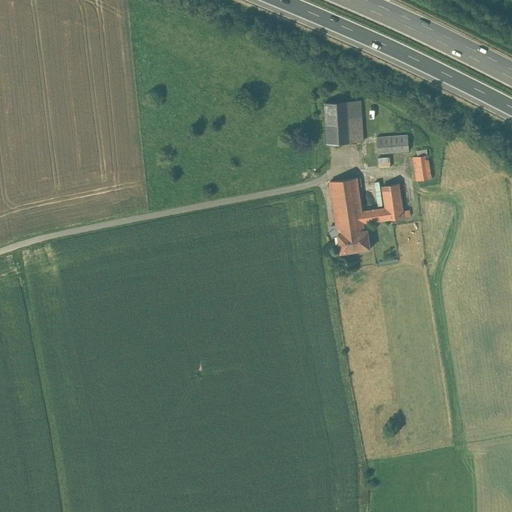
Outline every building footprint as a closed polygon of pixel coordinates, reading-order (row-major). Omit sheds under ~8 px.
[(360,101),(324,103),(327,144),(362,142),(360,101)] [(408,135),(376,137),(377,153),(409,151),(408,135)] [(426,150),(416,151),(417,156),(413,157),(417,181),(431,178),(427,150),(426,150)] [(356,177),(330,181),(336,225),(336,226),(338,234),(364,230),(363,223),(404,217),(403,210),(399,183),(382,186),(385,208),(361,211),(358,187),(356,178),(356,177)] [(338,234),(337,234),(340,253),(370,249),(367,229),(338,234)]
